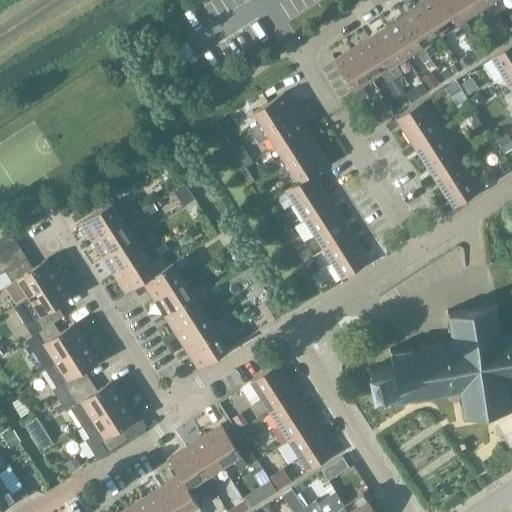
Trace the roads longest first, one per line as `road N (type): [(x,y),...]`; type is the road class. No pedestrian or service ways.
road 1 (residential): [(419,249),(296,50),(376,0)]
road 2 (residential): [(173,424),(51,212)]
road 3 (residential): [(405,511),(287,329)]
road 4 (residential): [(173,424),(34,511)]
road 5 (residential): [(287,329),(419,249)]
road 6 (residential): [(173,424),(198,382),(287,329)]
